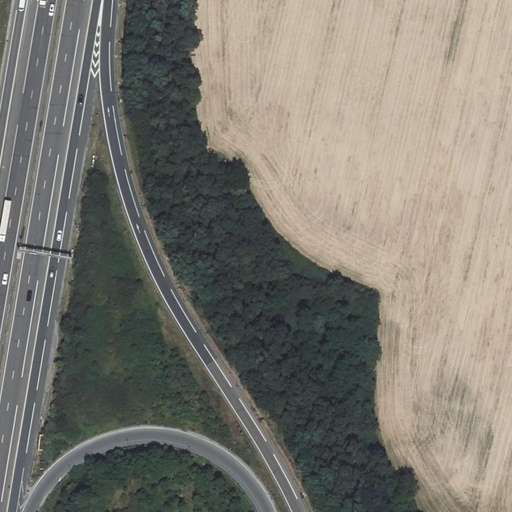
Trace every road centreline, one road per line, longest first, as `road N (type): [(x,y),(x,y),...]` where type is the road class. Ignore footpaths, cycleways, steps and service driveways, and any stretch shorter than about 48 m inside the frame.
road 1 (motorway): [(297,511),(146,250),(113,137),(107,0)]
road 2 (motorway): [(13,511),(97,0)]
road 3 (trunk): [(0,455),(75,0)]
road 4 (motorway): [(28,511),(43,483),(79,452),(150,433),(222,456),(268,511)]
road 5 (trunk): [(47,0),(0,285)]
road 6 (motorway): [(21,0),(0,129)]
